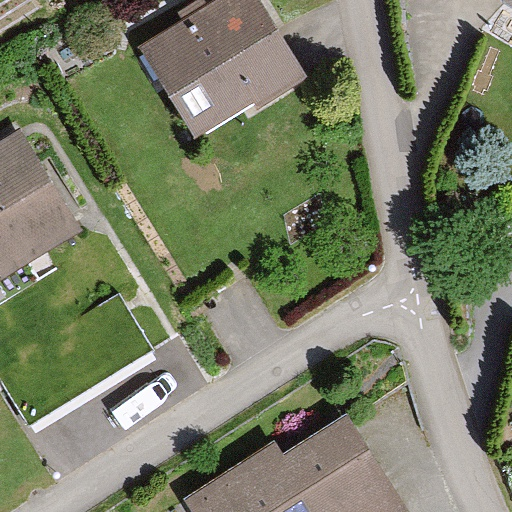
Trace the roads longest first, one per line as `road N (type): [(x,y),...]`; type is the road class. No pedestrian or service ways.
road 1 (residential): [(406,286),(52,511)]
road 2 (residential): [(406,286),(361,0)]
road 3 (residential): [(485,511),(406,286)]
